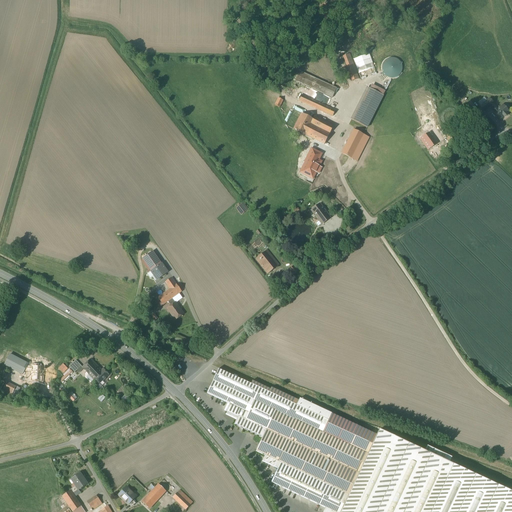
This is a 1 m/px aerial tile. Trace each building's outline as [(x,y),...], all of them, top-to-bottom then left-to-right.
[(358,78),(375,72),(368,53),(351,59),(349,53),(341,55),(350,81),(358,78)] [(402,74),(396,57),(379,62),(385,79),(402,74)] [(298,72),(293,82),(330,99),(335,88),(298,72)] [(382,96),(365,88),(348,121),(366,129),(382,96)] [(336,110),(301,95),(298,102),(333,117),(336,110)] [(282,102),(277,99),(274,105),(279,108),(282,102)] [(490,107),(493,105),(494,104),(489,99),(481,107),(485,112),(490,107)] [(470,102),(464,107),(471,114),(473,112),(478,118),(481,115),(470,102)] [(498,110),(493,105),(490,107),(494,112),(494,113),(500,119),(509,112),(503,105),(498,110)] [(300,113),(292,131),(323,146),(332,126),(312,117),(311,119),(300,113)] [(447,134),(440,125),(432,131),(440,142),(446,138),(452,147),(459,142),(452,131),(447,134)] [(368,139),(352,130),(340,154),(356,163),(368,139)] [(419,135),(424,149),(436,145),(431,131),(419,135)] [(321,157),(310,152),(299,174),(310,179),(313,173),(319,176),(324,165),(318,163),(321,157)] [(236,208),(242,214),(247,209),(241,203),(236,208)] [(317,204),(309,211),(320,225),(329,218),(317,204)] [(151,253),(141,260),(155,281),(166,273),(151,253)] [(261,254),(254,260),(267,275),(274,269),(261,254)] [(276,277),(270,282),(276,289),(282,284),(276,277)] [(170,280),(163,284),(168,291),(157,298),(162,307),(181,295),(170,280)] [(175,302),(164,310),(173,323),(183,315),(175,302)] [(7,355),(2,367),(21,376),(24,369),(29,372),(25,379),(36,384),(42,371),(31,366),(30,368),(25,366),(26,364),(7,355)] [(94,380),(95,379),(102,372),(101,371),(91,360),(82,368),(83,369),(94,380)] [(83,369),(82,368),(76,361),(69,367),(74,373),(77,370),(79,373),(83,369)] [(67,370),(62,365),(57,369),(62,374),(67,370)] [(102,372),(95,379),(99,384),(108,375),(103,369),(101,371),(102,372)] [(272,394),(216,370),(204,394),(228,405),(239,410),(268,423),(260,439),(254,452),(282,466),(273,486),(326,511),(342,511),(377,437),(273,390),(272,394)] [(14,387),(5,383),(0,394),(9,398),(14,387)] [(267,423),(229,406),(225,413),(236,418),(232,426),(260,438),(267,423)] [(511,511),(511,490),(380,431),(377,437),(342,511),(511,511)] [(88,483),(81,472),(71,477),(76,485),(79,489),(88,483)] [(150,493),(158,500),(166,491),(158,484),(150,493)] [(74,511),(84,511),(87,511),(77,495),(81,492),(79,489),(76,485),(62,493),(74,511)] [(136,496),(126,487),(119,495),(128,504),(136,496)] [(192,499),(179,488),(172,495),(185,507),(192,499)] [(102,502),(96,493),(87,499),(93,508),(102,502)] [(149,509),(158,500),(150,493),(142,502),(149,509)]
